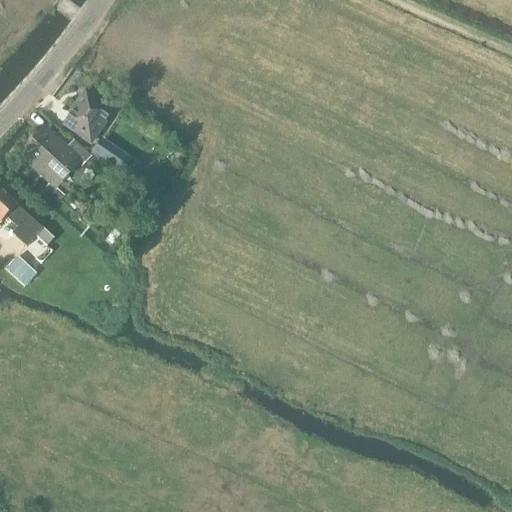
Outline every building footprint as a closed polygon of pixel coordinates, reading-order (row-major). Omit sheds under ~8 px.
[(86,92),(64,124),(91,143),(113,111),(86,92)] [(90,157),(72,143),(66,151),(45,133),(24,156),(59,188),(78,165),(82,168),(85,164),(86,163),(90,158),(90,157)] [(93,153),(120,172),(128,160),(102,141),(93,153)] [(86,163),(85,164),(96,174),(104,165),(92,155),(90,157),(90,158),(86,163)] [(0,223),(1,224),(6,218),(18,228),(12,234),(27,247),(36,237),(47,246),(54,238),(43,228),(43,229),(0,190),(0,223)] [(57,191),(52,195),(60,202),(64,198),(57,191)] [(112,244),(120,235),(113,229),(105,238),(112,244)] [(6,271),(23,288),(36,274),(18,257),(6,271)]
